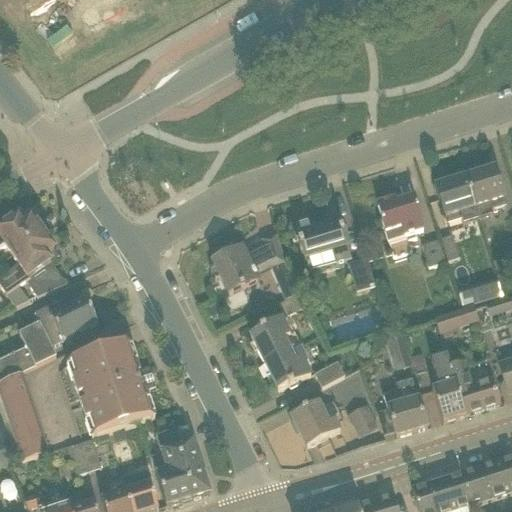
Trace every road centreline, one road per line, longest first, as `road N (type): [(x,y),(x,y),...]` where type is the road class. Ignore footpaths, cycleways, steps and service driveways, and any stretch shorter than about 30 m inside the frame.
road 1 (residential): [(135,251),(231,195),(511,106)]
road 2 (unclassified): [(62,157),(332,0)]
road 3 (residential): [(261,505),(135,251)]
road 4 (tertiary): [(261,505),(511,432)]
road 5 (unknown): [(142,110),(149,59),(257,0)]
